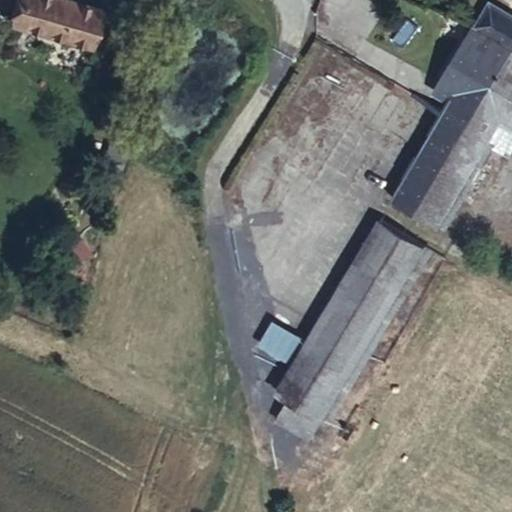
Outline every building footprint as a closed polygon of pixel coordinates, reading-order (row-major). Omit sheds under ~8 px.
[(66,0),(20,0),(13,25),(90,47),(100,10),(66,0)] [(511,14),(490,1),(476,25),(511,46),(511,14)] [(499,117),(511,95),(511,46),(476,25),(442,83),(456,91),(499,117)] [(456,91),(443,111),(495,142),(507,122),(499,117),(456,91)] [(511,124),(511,95),(499,117),(507,122),(511,124)] [(495,142),(443,111),(392,198),(444,229),(495,142)] [(117,145),(99,146),(99,158),(108,157),(109,170),(119,170),(117,145)] [(380,219),(307,341),(351,367),(423,245),(380,219)] [(260,337),(297,359),(307,341),(270,319),(260,337)] [(351,367),(307,341),(297,359),(277,392),(288,398),(273,424),(306,443),(351,367)]
